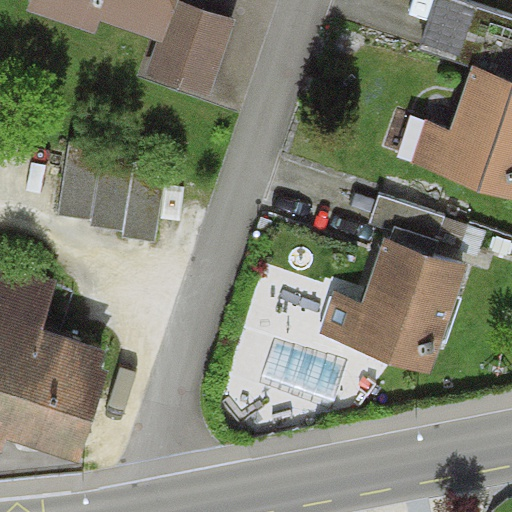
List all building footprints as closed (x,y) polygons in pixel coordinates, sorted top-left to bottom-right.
[(87,0),(152,22),(159,0),(87,0)] [(511,18),(491,11),(449,133),(421,123),(409,157),(481,182),(511,176),(511,18)] [(174,82),(202,92),(226,21),(198,12),(174,82)] [(98,146),(65,141),(53,215),(86,221),(85,226),(118,232),(117,237),(151,243),(163,169),(129,163),(130,157),(97,152),(98,146)] [(429,347),(457,265),(383,240),(350,339),(393,354),(429,347)] [(0,268),(0,422),(69,445),(94,368),(91,367),(97,348),(33,327),(47,284),(0,268)]
